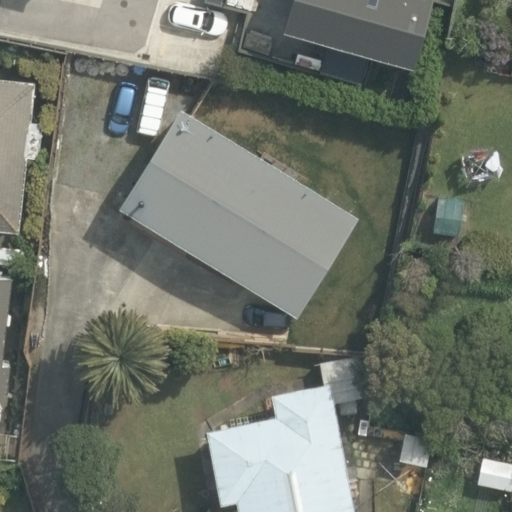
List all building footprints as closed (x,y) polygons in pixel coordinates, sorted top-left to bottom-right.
[(288,0),(279,30),(410,69),(430,0),(288,0)] [(0,227),(20,230),(29,155),(41,157),(44,128),(41,128),(42,120),(32,119),(37,79),(0,74),(0,227)] [(120,199),(298,313),(361,213),(183,99),(120,199)] [(0,399),(1,390),(10,392),(14,359),(6,358),(17,271),(0,268),(0,399)] [(358,511),(333,379),(272,390),(276,413),(209,425),(222,497),(239,494),(241,511),(358,511)] [(444,433),(405,424),(394,471),(433,480),(444,433)] [(511,511),(511,450),(484,447),(477,511),(511,511)]
